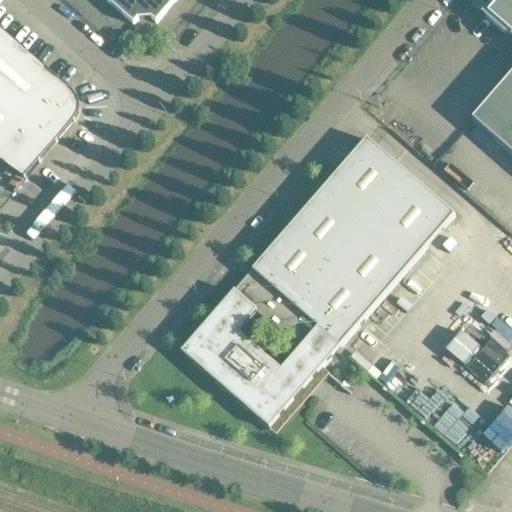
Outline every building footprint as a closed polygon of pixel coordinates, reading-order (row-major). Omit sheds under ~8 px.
[(103,0),(131,24),(134,27),(136,25),(136,24),(139,21),(151,20),(155,23),(154,23),(157,25),(159,22),(176,3),(178,0),(103,0)] [(511,0),(500,0),(485,18),(505,35),(507,34),(511,38),(511,77),(473,123),(511,156),(511,0)] [(0,164),(25,182),(75,123),(79,117),(80,109),(78,102),(73,95),(0,31),(0,164)] [(270,432),(456,218),(367,141),(182,355),(270,432)] [(484,325),(478,335),(504,349),(510,339),(484,325)] [(509,464),(511,460),(511,422),(490,446),(509,464)] [(471,433),(459,446),(470,455),(481,442),(471,433)]
